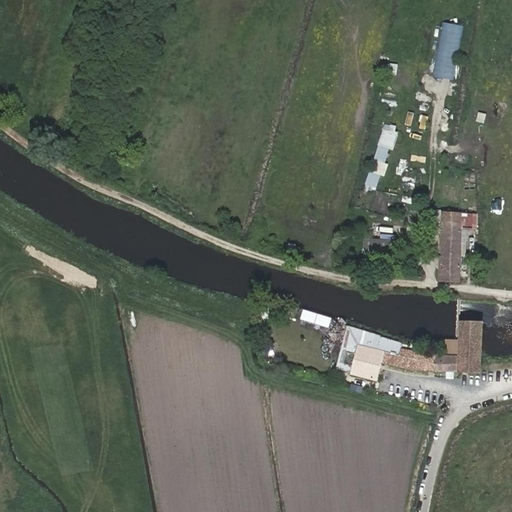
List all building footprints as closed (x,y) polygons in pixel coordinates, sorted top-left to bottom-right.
[(440,22),(434,77),(455,79),(461,24),(440,22)] [(387,74),(396,75),(397,63),(388,63),(387,74)] [(407,111),(404,125),(411,126),(413,112),(407,111)] [(477,111),(476,121),(484,123),(486,113),(477,111)] [(421,114),(418,129),(425,130),(428,116),(421,114)] [(378,195),(396,125),(382,122),(364,191),(378,195)] [(110,175),(127,182),(136,161),(119,154),(110,175)] [(410,204),(412,198),(402,195),(400,202),(410,204)] [(441,212),(441,214),(441,220),(438,280),(459,281),(463,229),(475,229),(475,214),(441,212)] [(381,261),(383,251),(370,249),(368,259),(381,261)] [(460,356),(460,373),(483,374),(484,357),(486,320),(462,318),(460,353),(460,356)] [(460,373),(460,356),(422,354),(423,352),(403,348),(401,353),(359,345),(352,375),(376,381),(382,364),(413,371),(460,373)]
